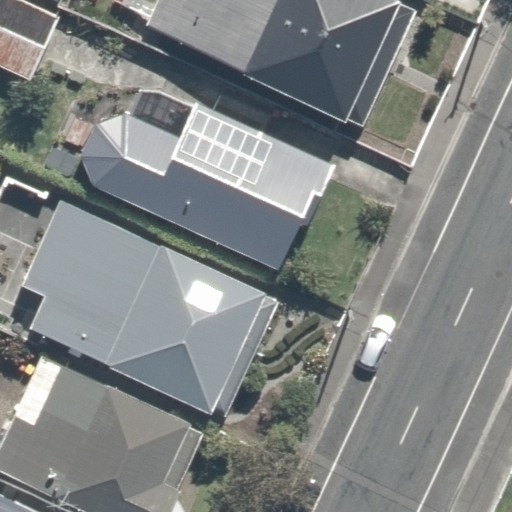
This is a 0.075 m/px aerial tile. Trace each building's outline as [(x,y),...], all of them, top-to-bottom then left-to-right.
[(0,0),(0,70),(27,83),(61,10),(50,5),(38,0),(0,0)] [(143,0),(134,21),(350,121),(405,0),(143,0)] [(271,271),(324,158),(176,89),(161,121),(126,105),(123,104),(119,104),(115,104),(112,104),(108,104),(105,105),(101,105),(98,107),(94,108),(91,110),(88,112),(85,114),(82,116),(80,119),(78,122),(76,125),(74,128),(72,131),(71,135),(70,138),(70,142),(69,145),(69,149),(69,153),(70,156),(70,160),(71,163),(73,167),(74,170),(76,173),(78,176),(80,179),(83,181),(86,184),(88,186),(271,271)] [(190,404),(247,282),(52,191),(9,283),(26,291),(12,322),(190,404)] [(0,486),(55,511),(151,511),(183,443),(162,433),(171,414),(29,348),(0,409),(0,486)] [(0,511),(55,511),(0,486),(0,511)]
